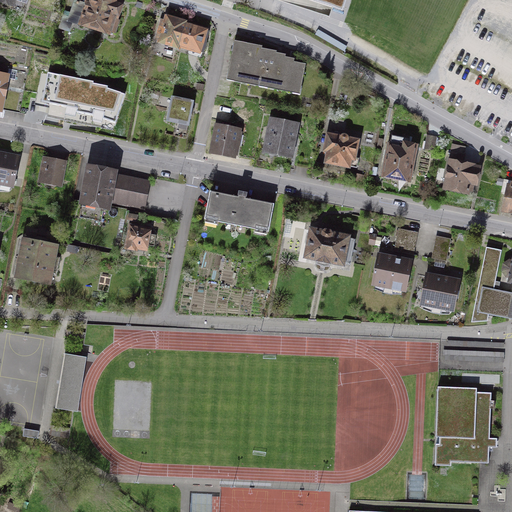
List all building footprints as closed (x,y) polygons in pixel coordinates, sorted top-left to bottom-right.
[(75,1),(70,18),(115,33),(119,21),(115,19),(121,4),(108,0),(88,0),(87,5),(75,1)] [(345,0),(316,0),(342,9),(345,0)] [(159,40),(178,46),(185,23),(166,18),(159,40)] [(186,23),(185,23),(178,46),(198,52),(198,51),(202,52),(205,49),(207,36),(203,35),(205,29),(186,23)] [(236,41),(229,78),(298,92),(304,64),(294,62),(294,59),(285,57),(285,55),(276,53),(276,52),(262,49),(262,47),(236,41)] [(0,104),(20,108),(24,89),(4,85),(7,68),(0,66),(0,104)] [(44,104),(51,105),(49,115),(114,127),(121,93),(105,90),(106,86),(92,83),(92,82),(49,74),(44,104)] [(172,98),(168,119),(178,121),(175,136),(185,138),(193,102),(172,98)] [(272,126),(267,150),(293,155),(296,138),(292,137),(294,130),(272,126)] [(217,128),(213,151),(233,155),(238,132),(217,128)] [(327,162),(329,164),(333,163),(356,167),(358,158),(354,157),(357,141),(348,139),(347,136),(345,135),(341,136),(340,138),(328,136),(325,150),(329,151),(328,155),(326,159),(327,162)] [(403,144),(404,138),(392,136),(384,175),(391,177),(395,177),(408,180),(415,146),(403,144)] [(433,150),(436,137),(427,136),(425,149),(433,150)] [(300,138),(295,162),(309,165),(314,141),(300,138)] [(450,157),(462,160),(464,153),(451,150),(450,157)] [(17,159),(0,155),(0,184),(0,182),(12,185),(17,159)] [(60,184),(64,164),(44,160),(40,180),(60,184)] [(474,182),(477,169),(471,168),(471,167),(451,163),(446,187),(466,191),(467,189),(472,190),(473,182),(474,182)] [(114,175),(114,174),(89,169),(83,201),(82,202),(107,207),(108,206),(109,201),(144,208),(149,182),(114,175)] [(274,204),(246,198),(247,193),(238,191),(238,197),(210,191),(204,219),(205,219),(205,222),(217,224),(218,221),(255,229),(254,232),(267,234),(267,231),(268,232),(274,204)] [(170,228),(172,220),(122,210),(122,209),(108,206),(107,207),(82,202),(83,201),(73,199),(66,239),(114,249),(120,218),(170,228)] [(130,225),(126,246),(146,249),(147,244),(153,245),(155,236),(148,235),(149,229),(130,225)] [(394,251),(411,254),(415,232),(399,229),(394,251)] [(311,230),(306,256),(317,258),(316,264),(325,267),(329,267),(330,261),(350,264),(354,240),(339,236),(339,233),(325,230),(322,233),(311,230)] [(446,261),(450,239),(438,236),(433,258),(446,261)] [(22,243),(17,264),(22,264),(20,274),(37,277),(38,280),(43,281),(45,279),(47,279),(48,273),(55,275),(59,258),(54,257),(56,249),(22,243)] [(487,321),(489,312),(509,316),(511,301),(511,294),(493,291),(501,250),(486,247),(471,322),(487,321)] [(379,256),(374,283),(386,285),(384,293),(391,294),(393,286),(404,289),(410,262),(379,256)] [(511,260),(509,260),(504,264),(502,271),(506,276),(509,277),(508,283),(511,283),(511,260)] [(427,276),(422,302),(434,305),(432,312),(439,314),(441,306),(452,308),(458,282),(427,276)] [(84,333),(66,330),(65,339),(83,342),(84,333)] [(443,350),(443,359),(503,362),(504,353),(443,350)] [(81,359),(64,356),(55,408),(73,410),(81,359)] [(436,444),(435,461),(488,463),(489,446),(485,446),(485,439),(489,439),(491,393),(476,392),(477,388),(438,387),(436,437),(440,437),(439,444),(436,444)] [(51,426),(49,434),(68,437),(69,429),(51,426)] [(38,438),(39,431),(24,428),(23,436),(38,438)] [(192,504),(199,504),(200,496),(212,496),(212,489),(193,488),(192,504)]
